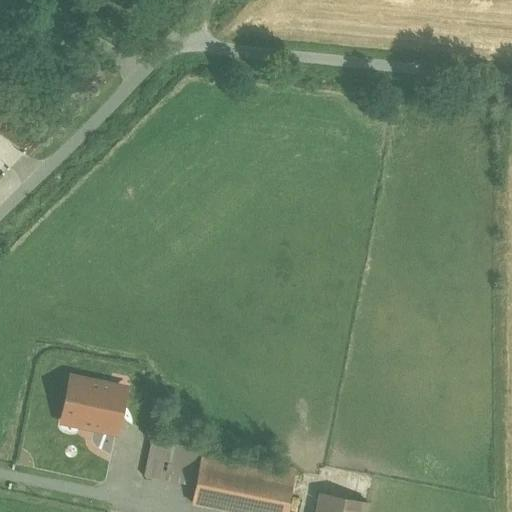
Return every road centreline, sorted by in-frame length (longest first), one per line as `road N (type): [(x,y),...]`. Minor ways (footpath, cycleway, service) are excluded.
road 1 (unclassified): [(178,36),(207,47),(511,83)]
road 2 (unclassified): [(0,204),(178,36)]
